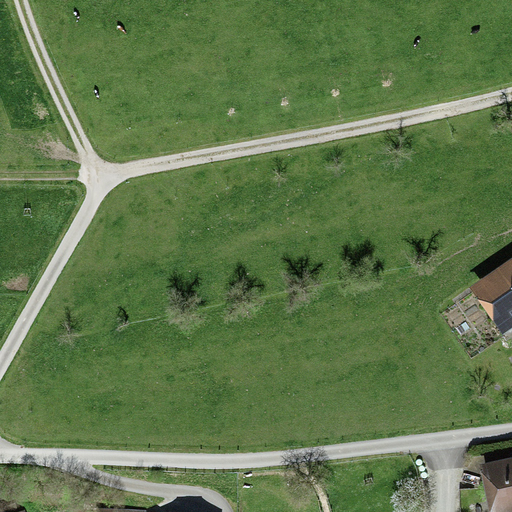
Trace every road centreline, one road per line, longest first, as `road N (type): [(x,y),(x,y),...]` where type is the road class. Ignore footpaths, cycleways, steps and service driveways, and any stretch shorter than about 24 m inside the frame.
road 1 (track): [(511,93),(102,175),(0,365)]
road 2 (residential): [(58,458),(240,461),(511,430)]
road 3 (track): [(21,0),(70,125),(102,175)]
road 4 (residential): [(58,458),(112,480),(206,496),(224,511)]
